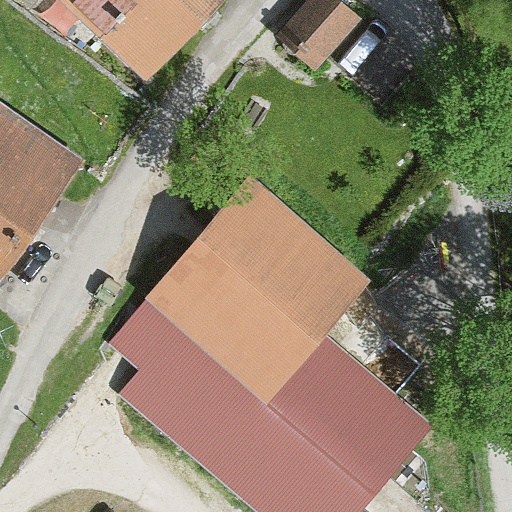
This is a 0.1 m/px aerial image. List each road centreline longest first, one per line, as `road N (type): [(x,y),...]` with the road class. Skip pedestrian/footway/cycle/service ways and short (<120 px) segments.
road 1 (unclassified): [(509,511),(445,64),(420,16),(398,0)]
road 2 (residential): [(265,0),(159,130),(0,435)]
